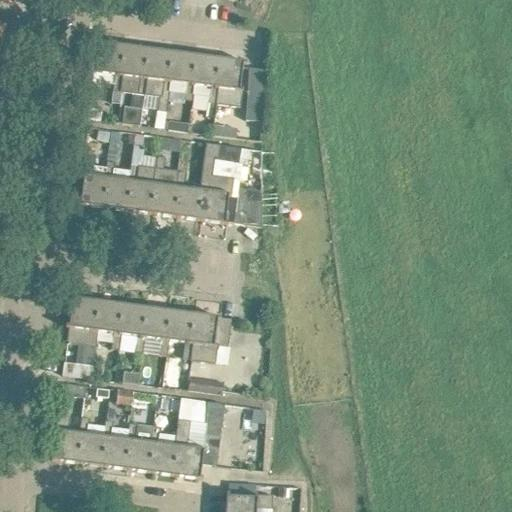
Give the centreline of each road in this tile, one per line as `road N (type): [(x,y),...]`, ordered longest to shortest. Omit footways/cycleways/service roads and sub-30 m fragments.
road 1 (residential): [(19,241),(70,0)]
road 2 (residential): [(14,481),(19,241)]
road 3 (residential): [(228,263),(19,241)]
road 4 (residential): [(188,511),(164,498),(14,481)]
